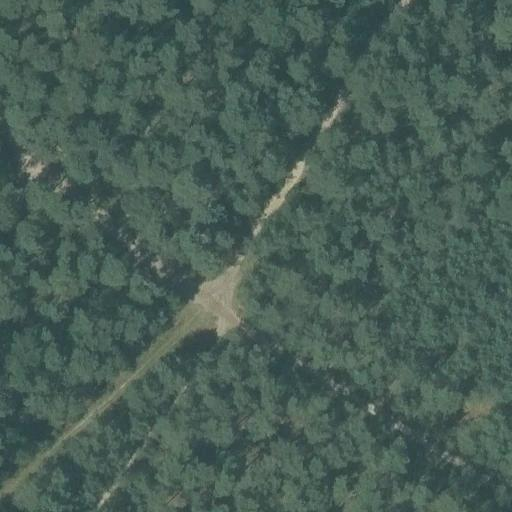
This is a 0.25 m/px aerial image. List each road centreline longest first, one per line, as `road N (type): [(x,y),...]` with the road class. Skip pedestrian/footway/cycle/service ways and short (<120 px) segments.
road 1 (track): [(413,0),(245,250),(217,309)]
road 2 (track): [(217,309),(284,244),(511,127)]
road 3 (unknown): [(217,309),(511,493)]
road 4 (track): [(217,309),(0,493)]
road 5 (unknown): [(217,309),(200,357),(96,511)]
road 6 (unknown): [(52,174),(217,309)]
